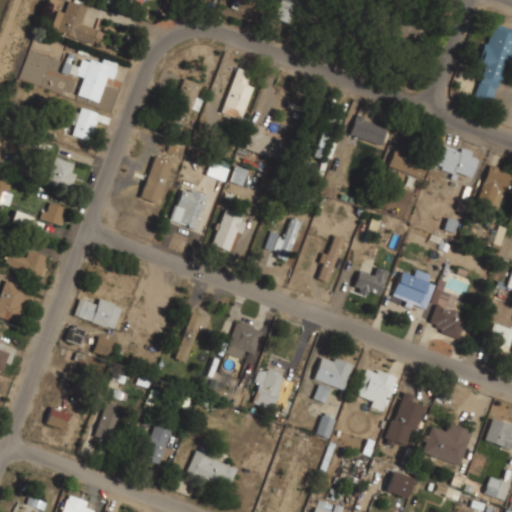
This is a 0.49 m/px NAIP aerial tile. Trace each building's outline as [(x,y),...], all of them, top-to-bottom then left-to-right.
[(58,8),(50,28),(89,43),(95,26),(81,21),(87,7),(70,0),(66,11),(58,8)] [(279,0),(273,17),(288,22),(296,0),(279,0)] [(415,18),(395,22),(398,39),(418,35),(415,18)] [(511,43),(511,28),(493,23),(470,101),(493,108),(511,43)] [(63,61),(27,49),(18,79),(75,96),(80,78),(59,71),(63,61)] [(101,102),(113,61),(100,57),(98,63),(67,53),(62,70),(82,76),(76,95),(101,102)] [(220,111),(240,118),(253,82),(244,79),(247,70),(236,66),(220,111)] [(172,111),(189,117),(199,83),(181,78),(172,111)] [(105,123),(107,117),(79,107),(70,134),(88,140),(95,120),(105,123)] [(313,155),(322,158),(336,113),(328,110),(313,155)] [(348,134),(379,144),(386,124),(355,113),(348,134)] [(281,160),(288,140),(250,127),(243,147),(281,160)] [(429,157),(395,143),(386,164),(420,179),(429,157)] [(476,155),(441,144),(434,165),(469,176),(476,155)] [(156,202),(171,161),(153,154),(138,195),(156,202)] [(69,189),(77,163),(54,156),(46,181),(69,189)] [(230,163),(212,157),(206,174),(223,181),(230,163)] [(511,177),(511,171),(489,163),(475,202),(497,209),(504,189),(507,190),(511,177)] [(244,168),(233,166),(230,180),(241,182),(244,168)] [(0,211),(10,182),(0,178),(0,211)] [(205,193),(180,186),(169,220),(194,228),(205,193)] [(59,224),(65,205),(45,199),(39,217),(59,224)] [(241,221),(222,213),(210,242),(229,250),(241,221)] [(286,259),(299,220),(290,217),(284,236),(269,231),(262,251),(286,259)] [(313,276),(324,281),(343,238),(333,233),(313,276)] [(25,256),(8,250),(3,265),(39,276),(46,255),(27,248),(25,256)] [(357,270),(351,289),(378,297),(386,270),(373,266),(371,274),(357,270)] [(390,297),(422,310),(435,277),(412,268),(410,272),(401,268),(390,297)] [(0,316),(16,321),(26,286),(2,279),(0,286),(0,316)] [(426,326),(452,336),(466,302),(441,291),(426,326)] [(120,303),(98,298),(97,302),(77,298),(73,317),(114,326),(120,303)] [(172,357),(182,361),(202,317),(192,312),(172,357)] [(244,352),(252,355),(261,329),(235,320),(224,352),(242,358),(244,352)] [(79,344),(83,329),(68,324),(63,339),(79,344)] [(510,325),(489,325),(489,345),(510,345),(510,325)] [(91,350),(107,355),(112,340),(97,334),(91,350)] [(0,369),(4,371),(13,346),(0,341),(0,369)] [(342,389),(351,363),(321,352),(312,378),(342,389)] [(355,401),(385,408),(394,374),(364,366),(355,401)] [(251,401),(271,409),(284,375),(264,367),(251,401)] [(384,439),(403,446),(410,429),(415,431),(424,407),(414,403),(416,396),(402,391),(384,439)] [(93,432),(109,439),(123,408),(107,401),(93,432)] [(69,411),(50,405),(44,422),(63,428),(69,411)] [(314,432),(327,437),(335,416),(322,411),(314,432)] [(483,440),(511,448),(511,423),(491,417),(483,440)] [(156,463),(171,429),(155,422),(141,456),(156,463)] [(470,430),(448,422),(445,431),(430,426),(420,452),(458,466),(470,430)] [(235,468),(195,450),(185,471),(225,490),(235,468)] [(277,511),(279,511),(292,511),(303,479),(289,474),(277,511)] [(493,496),(500,479),(489,475),(483,491),(493,496)] [(394,511),(402,486),(384,480),(374,511),(394,511)] [(60,511),(91,511),(84,510),(86,501),(65,495),(60,511)] [(343,511),(344,511),(336,503),(328,510),(321,503),(312,511),(343,511)]
